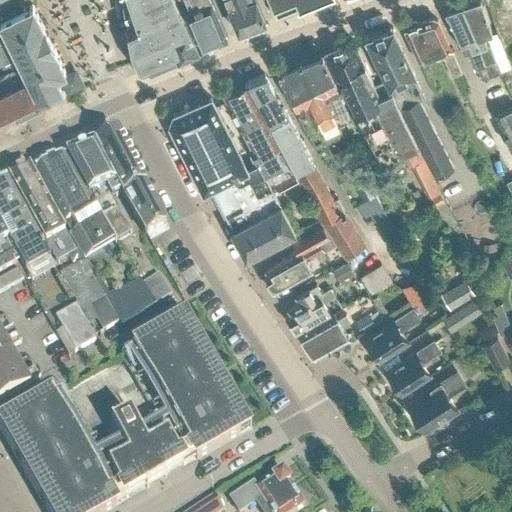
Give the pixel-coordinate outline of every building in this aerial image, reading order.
[(0,0),(0,61),(4,60),(16,54),(21,63),(43,110),(67,99),(54,73),(64,69),(54,49),(55,49),(42,22),(41,22),(32,2),(23,7),(19,0),(0,0)] [(121,0),(124,14),(128,24),(127,24),(131,42),(133,50),(133,51),(140,66),(147,69),(198,47),(175,0),(121,0)] [(192,0),(194,4),(183,9),(199,46),(199,47),(227,35),(212,0),(192,0)] [(225,0),(238,30),(265,20),(256,0),(225,0)] [(270,0),(277,15),(312,0),(270,0)] [(468,0),(468,1),(463,3),(479,42),(485,59),(492,73),(501,70),(495,55),(489,39),(486,40),(484,33),(492,30),(480,0),(468,0)] [(479,42),(463,3),(457,4),(453,3),(449,5),(448,8),(446,9),(460,41),(468,38),(471,45),(469,46),(475,63),(482,77),(492,73),(485,59),(479,42)] [(452,75),(461,70),(437,18),(433,15),(432,14),(421,19),(421,18),(417,20),(413,18),(407,21),(405,24),(403,25),(419,59),(435,52),(437,58),(443,55),(452,75)] [(365,35),(389,85),(401,108),(402,107),(436,175),(453,166),(419,99),(424,96),(414,74),(415,73),(393,26),(392,25),(365,35)] [(354,39),(323,52),(334,76),(338,74),(347,94),(358,118),(384,162),(418,145),(391,90),(379,95),(354,39)] [(338,88),(322,52),(277,70),(297,109),(316,145),(337,177),(363,217),(369,214),(372,219),(385,212),(373,190),(374,190),(360,164),(339,122),(351,116),(340,96),(344,95),(340,87),(338,88)] [(0,131),(43,110),(21,63),(0,72),(0,131)] [(362,245),(364,240),(345,209),(337,195),(333,197),(314,163),(288,113),(267,75),(267,74),(247,82),(292,163),(323,221),(330,232),(336,242),(345,256),(362,245)] [(297,176),(283,150),(247,82),(222,92),(256,156),(259,161),(273,188),(297,176)] [(273,188),(259,161),(247,167),(215,103),(211,95),(173,112),(169,123),(202,190),(212,186),(232,227),(231,228),(245,256),(295,229),(273,188)] [(511,105),(494,114),(511,149),(511,105)] [(168,237),(165,230),(166,230),(145,189),(121,142),(120,143),(110,139),(94,148),(121,196),(146,240),(150,247),(168,237)] [(121,196),(94,148),(94,147),(66,159),(89,200),(116,245),(132,236),(112,201),(121,196)] [(440,189),(418,147),(406,153),(428,196),(440,189)] [(116,245),(89,200),(66,159),(34,172),(51,204),(70,238),(68,239),(83,264),(116,245)] [(83,267),(76,255),(52,215),(29,171),(9,181),(45,246),(57,265),(67,260),(74,273),(61,280),(90,329),(97,324),(103,334),(118,325),(110,311),(111,311),(105,301),(94,282),(85,267),(83,267)] [(6,182),(0,185),(0,241),(14,266),(20,263),(26,275),(50,262),(6,182)] [(435,203),(444,198),(440,192),(432,196),(435,203)] [(298,250),(328,233),(320,218),(297,231),(300,235),(292,240),(298,250)] [(474,251),(466,238),(459,242),(467,255),(474,251)] [(306,259),(324,249),(318,239),(265,269),(268,273),(265,275),(267,277),(266,281),(265,281),(269,286),(270,286),(273,287),(275,289),(311,268),(306,259)] [(0,274),(14,266),(0,241),(0,274)] [(475,248),(501,249),(501,242),(476,241),(475,248)] [(511,254),(500,261),(508,275),(511,273),(511,254)] [(371,291),(391,279),(380,261),(360,274),(371,291)] [(342,279),(353,273),(347,263),(336,270),(342,279)] [(17,272),(0,281),(0,294),(22,282),(17,272)] [(431,293),(421,275),(402,286),(412,303),(431,293)] [(156,307),(161,304),(171,298),(157,277),(142,286),(156,307)] [(453,305),(474,292),(465,278),(445,291),(453,305)] [(120,328),(140,316),(143,314),(156,307),(142,286),(138,280),(105,301),(111,311),(110,311),(118,325),(120,328)] [(330,286),(323,291),(322,291),(316,282),(295,294),(299,300),(287,307),(292,313),(288,315),(298,329),(330,311),(323,301),(334,293),(330,286)] [(484,307),(476,295),(443,317),(451,329),(484,307)] [(511,327),(500,301),(489,306),(500,332),(511,327)] [(161,304),(156,307),(143,314),(140,316),(141,318),(148,330),(169,318),(161,304)] [(401,328),(419,316),(412,306),(394,318),(393,316),(381,323),(382,324),(364,336),(370,345),(368,346),(375,357),(378,356),(379,358),(408,339),(401,328)] [(75,355),(95,343),(76,308),(55,320),(75,355)] [(354,319),(361,331),(382,318),(376,308),(369,312),(368,311),(354,319)] [(315,355),(348,337),(333,311),(299,331),(315,355)] [(141,318),(140,316),(120,328),(129,343),(149,331),(148,330),(141,318)] [(8,424),(0,428),(0,435),(4,443),(5,442),(14,459),(20,469),(38,501),(44,511),(110,511),(116,509),(115,507),(127,500),(128,502),(146,491),(166,480),(196,463),(240,437),(250,431),(243,419),(234,402),(228,392),(210,360),(204,350),(194,333),(187,321),(177,327),(132,353),(178,432),(148,449),(130,419),(111,430),(128,460),(98,478),(52,399),(8,424)] [(30,386),(41,380),(36,372),(25,378),(10,352),(21,346),(13,331),(2,337),(0,333),(0,403),(30,386)] [(495,366),(509,358),(497,335),(482,342),(495,366)] [(422,360),(440,348),(433,338),(415,349),(403,357),(404,358),(386,369),(392,378),(390,380),(397,390),(399,389),(401,391),(430,372),(422,360)] [(109,362),(85,374),(95,395),(119,383),(109,362)] [(447,392),(464,381),(456,370),(407,401),(416,415),(415,418),(420,425),(423,426),(425,428),(457,407),(447,392)] [(282,475),(255,494),(251,487),(228,503),(233,511),(297,511),(303,509),(288,487),(290,486),(282,475)] [(191,511),(222,511),(214,498),(191,511)]
